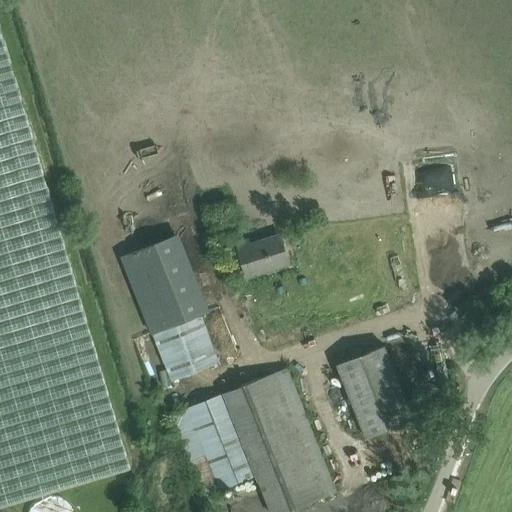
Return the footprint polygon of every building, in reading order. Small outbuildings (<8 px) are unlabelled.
[(0,34),(0,506),(128,469),(0,34)] [(290,264),(281,235),(250,245),(249,241),(237,245),(248,278),(290,264)] [(220,364),(200,315),(171,240),(124,259),(173,382),(220,364)] [(289,345),(308,340),(303,324),(285,329),(289,345)] [(337,364),(367,439),(414,421),(384,346),(337,364)] [(272,511),(287,511),(336,493),(287,369),(173,414),(206,497),(258,477),(272,511)]
